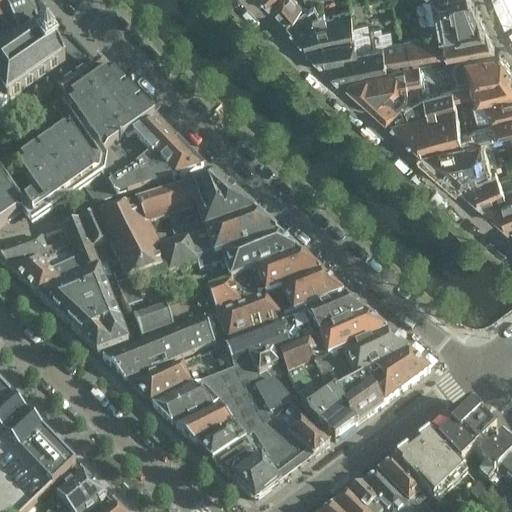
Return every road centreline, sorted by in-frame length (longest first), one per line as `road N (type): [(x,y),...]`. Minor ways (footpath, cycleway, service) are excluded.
road 1 (residential): [(473,373),(228,154),(78,0)]
road 2 (residential): [(250,0),(511,252)]
road 3 (residential): [(0,327),(199,511)]
road 4 (tertiary): [(289,511),(473,373)]
